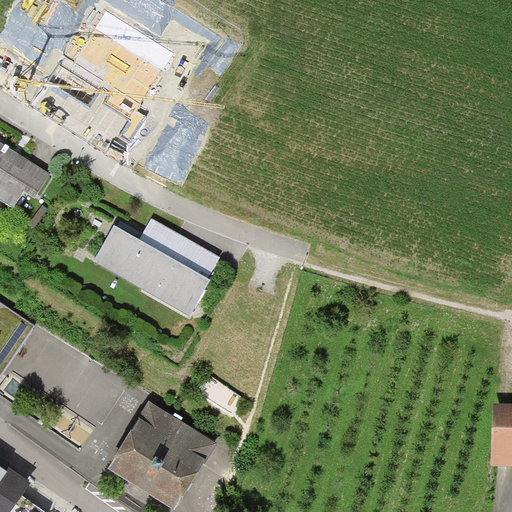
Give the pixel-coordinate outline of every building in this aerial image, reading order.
[(95,29),(69,70),(109,95),(104,103),(131,120),(162,70),(95,29)] [(51,174),(0,141),(0,198),(13,207),(24,191),(35,198),(51,174)] [(152,217),(139,239),(114,225),(93,261),(190,316),(211,280),(208,278),(221,256),(152,217)] [(0,376),(35,326),(0,301),(0,376)] [(216,442),(150,401),(108,468),(174,509),(216,442)] [(511,404),(493,403),(490,465),(511,466),(511,404)] [(31,483),(0,461),(0,511),(10,511),(23,496),(31,483)] [(45,511),(23,496),(10,511),(45,511)]
